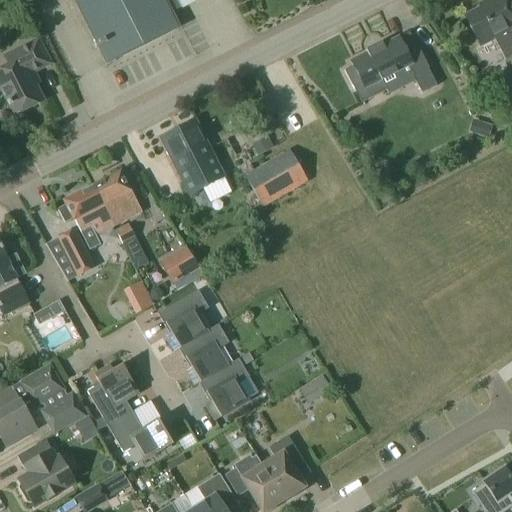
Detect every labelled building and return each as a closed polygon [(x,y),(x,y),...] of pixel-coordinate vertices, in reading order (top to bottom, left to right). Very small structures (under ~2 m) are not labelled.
[(170,32),(153,0),(74,0),(98,47),(106,43),(114,60),(170,32)] [(153,0),(170,32),(178,28),(170,13),(181,7),(183,11),(203,0),(153,0)] [(511,1),(511,0),(491,0),(487,2),(489,6),(465,18),(480,46),(494,39),(506,63),(505,64),(511,78),(511,1)] [(353,68),(345,72),(356,94),(365,90),(370,99),(386,91),(381,81),(397,73),(396,72),(408,66),(413,75),(412,76),(421,94),(436,86),(428,69),(429,69),(420,51),(419,52),(408,32),(393,40),(394,41),(383,46),(381,43),(365,51),(367,54),(351,63),(353,68)] [(50,65),(38,41),(16,52),(18,56),(7,62),(9,66),(0,70),(0,78),(4,86),(0,88),(14,116),(43,102),(30,75),(50,65)] [(222,179),(193,121),(158,139),(188,197),(222,179)] [(308,183),(289,150),(253,171),(248,162),(240,168),(262,209),(308,183)] [(139,215),(118,174),(91,187),(112,229),(139,215)] [(112,229),(91,187),(63,202),(73,222),(75,221),(90,251),(101,246),(96,237),(112,229)] [(148,265),(128,225),(115,231),(122,245),(123,245),(137,271),(148,265)] [(96,269),(75,230),(57,239),(77,278),(96,269)] [(6,260),(0,247),(0,312),(3,318),(26,307),(13,282),(26,275),(15,255),(6,260)] [(199,270),(186,248),(159,264),(172,286),(199,270)] [(134,314),(153,305),(141,280),(122,289),(134,314)] [(206,334),(205,333),(196,317),(208,310),(197,292),(157,315),(164,328),(166,327),(170,334),(164,338),(174,354),(178,351),(178,350),(206,334)] [(58,302),(44,310),(50,321),(64,313),(58,302)] [(217,326),(205,333),(206,334),(178,350),(178,351),(185,362),(187,361),(191,368),(185,372),(194,388),(198,385),(226,368),(226,367),(216,352),(228,345),(217,326)] [(238,360),(226,367),(226,368),(198,385),(205,397),(207,396),(211,403),(205,406),(214,422),(247,403),(237,386),(248,379),(238,360)] [(0,439),(5,448),(36,430),(26,412),(33,408),(34,410),(42,405),(44,409),(39,412),(54,437),(86,418),(72,393),(67,396),(64,392),(65,392),(50,365),(19,383),(19,384),(12,389),(11,388),(0,394),(0,439)] [(106,427),(131,413),(125,402),(137,394),(121,368),(113,373),(109,367),(93,376),(99,386),(86,393),(106,427)] [(326,379),(313,375),(308,395),(321,399),(326,379)] [(131,413),(106,427),(123,455),(135,447),(144,462),(177,443),(168,427),(161,431),(157,422),(142,431),(131,413)] [(275,460),(263,468),(262,468),(284,502),(292,497),(293,499),(305,492),(290,466),(301,459),(287,438),(269,450),(275,460)] [(18,481),(19,483),(21,482),(22,484),(20,490),(28,504),(34,505),(35,507),(33,507),(34,509),(74,486),(58,459),(56,460),(46,442),(17,459),(24,470),(26,469),(29,475),(18,481)] [(275,507),(284,502),(262,468),(263,468),(256,457),(251,460),(250,457),(235,466),(237,470),(225,477),(238,499),(249,492),(261,511),(272,511),(277,509),(275,507)] [(485,485),(471,494),(483,511),(509,511),(511,510),(511,501),(508,495),(511,492),(511,481),(504,469),(484,483),(485,485)] [(192,511),(223,511),(222,509),(235,502),(219,476),(197,490),(205,504),(192,511)] [(91,511),(108,502),(97,485),(75,499),(82,511),(91,511)]
